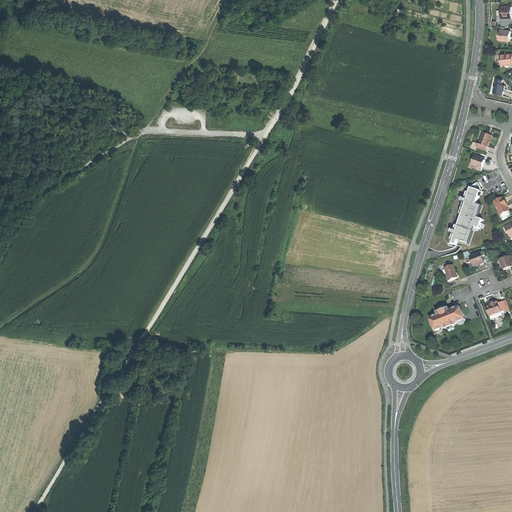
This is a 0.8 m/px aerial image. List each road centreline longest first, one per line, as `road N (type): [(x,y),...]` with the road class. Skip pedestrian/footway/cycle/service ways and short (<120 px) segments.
road 1 (track): [(0,192),(56,167),(93,136),(139,134),(95,254),(0,327)]
road 2 (track): [(266,134),(146,130),(0,211)]
road 3 (residential): [(402,323),(456,147)]
road 4 (track): [(228,0),(146,130)]
road 5 (track): [(0,107),(30,94),(60,97),(115,131)]
